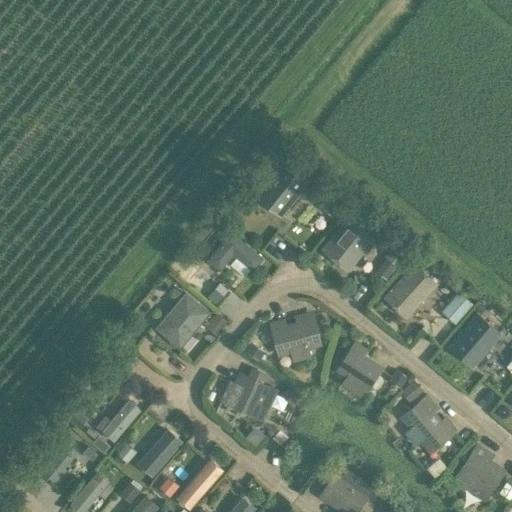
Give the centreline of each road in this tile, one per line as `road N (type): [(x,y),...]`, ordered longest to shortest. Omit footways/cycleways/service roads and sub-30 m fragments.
road 1 (residential): [(511,448),(338,300),(304,284),(255,302),(176,401)]
road 2 (residential): [(305,511),(176,401)]
